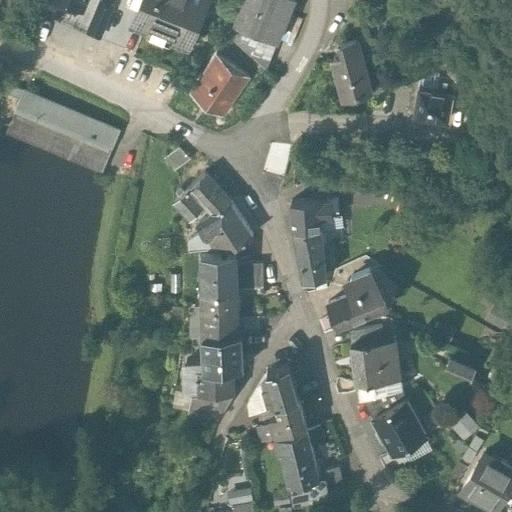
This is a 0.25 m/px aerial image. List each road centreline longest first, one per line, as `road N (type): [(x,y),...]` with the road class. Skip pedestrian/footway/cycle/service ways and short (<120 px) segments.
road 1 (unclassified): [(254,164),(255,187),(305,319),(390,511)]
road 2 (unclassified): [(0,43),(254,164)]
road 3 (track): [(269,125),(381,127),(511,160)]
road 4 (residential): [(254,164),(315,37),(320,0)]
